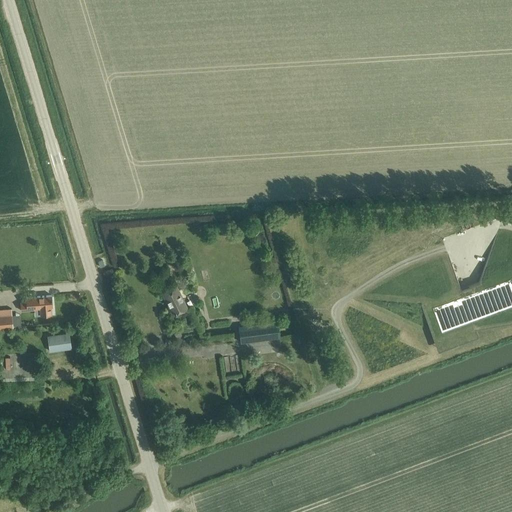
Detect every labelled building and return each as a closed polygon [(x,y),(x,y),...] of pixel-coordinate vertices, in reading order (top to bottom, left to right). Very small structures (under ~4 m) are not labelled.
[(469,288),(433,300),(444,336),(480,324),(480,322),(511,318),(511,279),(470,291),(469,288)] [(172,315),(187,307),(176,285),(161,292),(172,315)] [(27,308),(34,308),(35,316),(52,314),(52,306),(51,295),(25,297),(26,303),(20,304),(20,310),(27,310),(27,308)] [(11,314),(0,315),(0,327),(12,327),(11,315),(11,314)] [(277,338),(279,337),(277,321),(238,326),(240,342),(277,337),(277,338)] [(47,336),(49,351),(70,348),(68,333),(47,336)]
